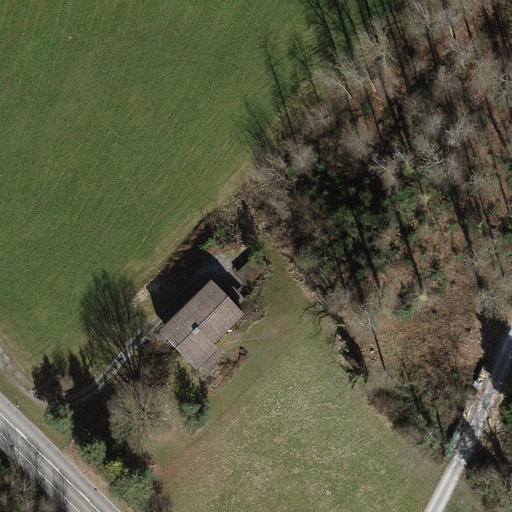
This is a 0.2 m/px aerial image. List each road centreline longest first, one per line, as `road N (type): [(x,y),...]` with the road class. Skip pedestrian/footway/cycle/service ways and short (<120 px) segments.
road 1 (unknown): [(0,352),(42,397),(68,401),(97,386),(191,291)]
road 2 (track): [(432,511),(511,349)]
road 3 (secondary): [(0,412),(99,511)]
